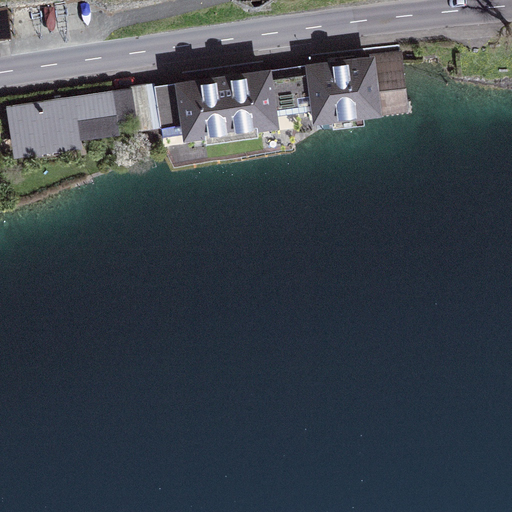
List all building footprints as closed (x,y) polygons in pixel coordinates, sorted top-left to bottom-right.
[(400,55),(370,58),(377,107),(406,103),(400,55)] [(317,115),(377,107),(370,58),(311,66),(317,115)] [(267,72),(222,78),(229,127),(274,121),(267,72)] [(162,137),(229,127),(222,78),(181,84),(184,110),(159,114),(160,121),(162,137)] [(154,85),(10,106),(15,146),(32,143),(32,141),(61,137),(61,139),(78,137),(75,115),(78,114),(81,130),(115,125),(114,118),(134,115),(135,125),(160,121),(159,114),(154,85)]
